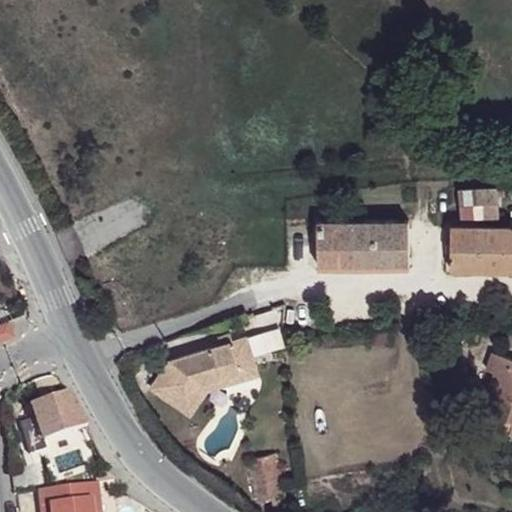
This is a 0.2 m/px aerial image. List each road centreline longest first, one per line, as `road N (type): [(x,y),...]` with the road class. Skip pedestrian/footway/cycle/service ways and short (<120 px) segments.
road 1 (residential): [(70,329),(137,459),(200,511)]
road 2 (residential): [(0,185),(70,329)]
